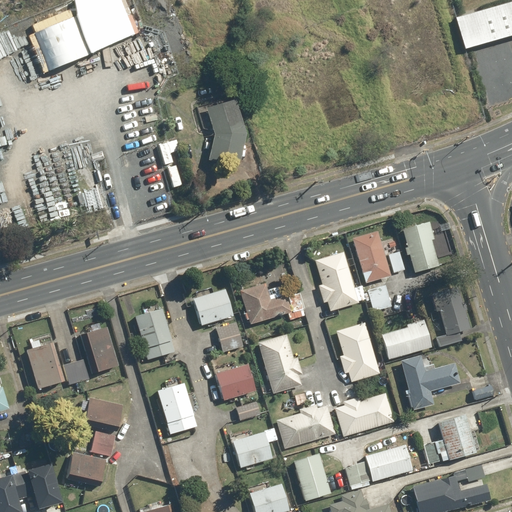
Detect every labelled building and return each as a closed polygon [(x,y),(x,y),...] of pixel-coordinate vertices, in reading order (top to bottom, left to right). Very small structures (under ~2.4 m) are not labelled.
[(511,2),(454,19),(463,50),(511,36),(511,2)] [(233,94),(195,106),(203,131),(211,128),(214,135),(206,162),(236,170),(246,134),(233,94)] [(410,254),(416,272),(440,266),(432,239),(435,238),(431,221),(403,229),(408,247),(406,248),(408,255),(410,254)] [(375,230),(349,238),(364,283),(390,274),(375,230)] [(327,301),(330,311),(358,302),(341,252),(314,261),(322,284),(317,286),(322,303),(327,301)] [(398,253),(388,256),(392,274),(403,271),(398,253)] [(264,280),(238,289),(250,325),(287,312),(281,295),(270,299),(264,280)] [(384,284),(365,290),(372,312),(391,306),(384,284)] [(455,287),(432,295),(443,328),(433,331),(439,348),(459,341),(457,333),(470,328),(455,287)] [(193,299),(200,324),(232,315),(225,290),(193,299)] [(160,308),(132,316),(146,360),(173,352),(160,308)] [(234,320),(214,327),(222,353),(242,346),(234,320)] [(348,372),(351,381),(379,372),(363,321),(335,330),(342,355),(337,356),(343,374),(348,372)] [(423,321),(380,334),(387,358),(430,344),(423,321)] [(105,326),(83,333),(96,372),(118,365),(105,326)] [(293,360),(285,333),(256,341),(272,395),(300,387),(296,373),(300,372),(297,358),(293,360)] [(52,347),(26,355),(37,389),(63,381),(52,347)] [(423,368),(420,355),(399,360),(412,409),(432,403),(429,391),(459,383),(453,360),(423,368)] [(81,357),(62,363),(69,385),(88,379),(81,357)] [(246,363),(214,373),(222,401),(254,391),(246,363)] [(0,409),(9,407),(0,378),(0,409)] [(183,385),(155,393),(168,435),(195,426),(183,385)] [(490,385),(471,390),(474,400),(493,394),(490,385)] [(343,405),(332,408),(342,438),(393,422),(384,393),(358,401),(356,397),(342,401),(343,405)] [(122,406),(87,397),(82,418),(117,426),(122,406)] [(257,399),(233,407),(238,421),(262,412),(257,399)] [(300,412),(275,419),(283,448),(334,435),(325,403),(299,410),(300,412)] [(481,430),(476,412),(435,423),(439,440),(422,445),(427,464),(475,452),(470,432),(481,430)] [(264,431),(231,440),(239,468),(272,459),(264,431)] [(92,438),(89,451),(108,456),(111,443),(92,438)] [(403,444),(364,456),(371,481),(411,469),(403,444)] [(316,453),(291,461),(304,501),(328,493),(316,453)] [(104,459),(70,454),(66,478),(100,484),(104,459)] [(47,465),(11,475),(17,494),(23,492),(28,511),(58,503),(47,465)] [(358,465),(345,468),(350,486),(363,482),(358,465)] [(481,466),(463,469),(466,483),(484,480),(481,466)] [(458,492),(454,475),(410,485),(416,511),(443,511),(489,501),(485,485),(458,492)] [(15,511),(6,476),(0,477),(0,511),(15,511)] [(279,481),(246,491),(252,511),(278,511),(288,509),(279,481)] [(361,489),(338,495),(340,501),(327,504),(329,511),(389,511),(388,504),(368,510),(365,498),(364,498),(361,489)] [(173,511),(171,503),(144,510),(144,511),(173,511)]
